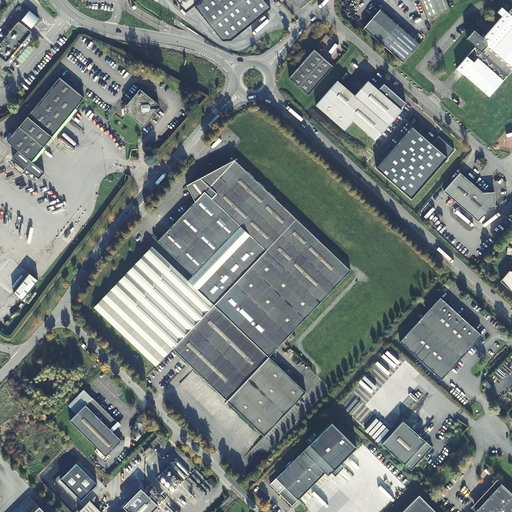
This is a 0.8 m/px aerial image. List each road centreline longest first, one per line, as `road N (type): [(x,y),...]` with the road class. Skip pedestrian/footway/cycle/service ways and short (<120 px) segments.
road 1 (tertiary): [(287,109),(511,313)]
road 2 (residential): [(60,311),(257,511)]
road 3 (residential): [(60,311),(110,234),(219,111)]
